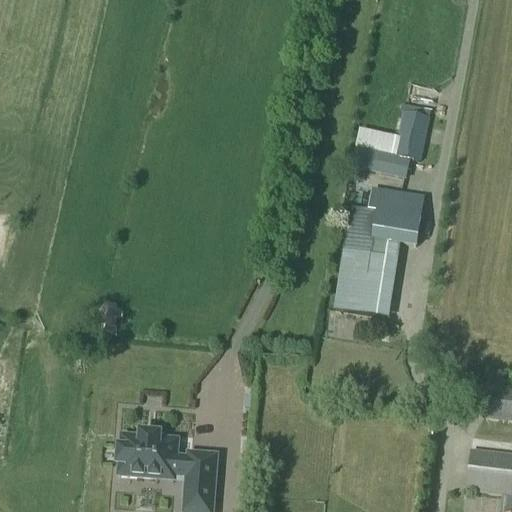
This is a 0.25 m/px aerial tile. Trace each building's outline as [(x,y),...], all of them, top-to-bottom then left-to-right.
[(406,185),(411,162),(421,165),(430,122),(403,116),(399,140),(360,132),(351,173),(406,185)] [(424,201),(372,193),(369,214),(421,222),(424,201)] [(351,211),(334,314),(382,322),(392,261),(394,246),(416,250),(421,222),(369,214),(351,211)] [(511,392),(487,389),(483,420),(511,423),(511,392)] [(139,436),(139,440),(121,439),(120,450),(118,450),(116,467),(137,469),(136,480),(156,482),(156,477),(186,480),(183,511),(211,511),(216,459),(188,457),(187,461),(175,460),(177,443),(159,442),(159,437),(139,436)] [(511,458),(471,453),(466,496),(511,501),(511,458)]
